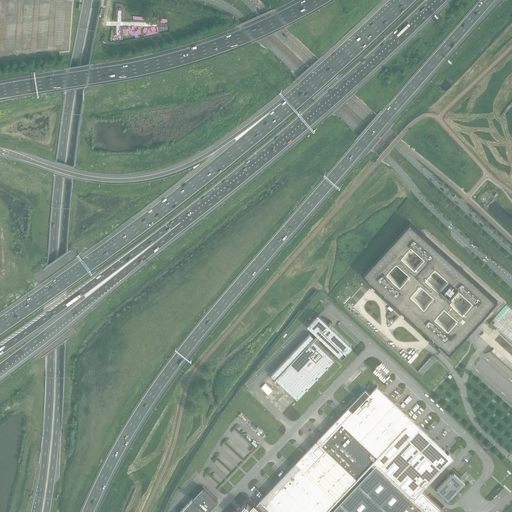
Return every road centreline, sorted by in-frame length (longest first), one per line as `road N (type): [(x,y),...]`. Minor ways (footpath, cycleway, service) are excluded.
road 1 (motorway): [(88,511),(161,380),(488,0)]
road 2 (primary): [(87,0),(58,181),(49,392),(34,511)]
road 3 (primary): [(46,511),(67,182),(96,0)]
road 4 (secondary): [(212,0),(238,15),(511,283)]
road 5 (secondary): [(511,251),(246,0)]
road 6 (motorway): [(284,110),(0,325)]
road 7 (motorway): [(178,219),(430,0)]
road 8 (motorway): [(316,0),(183,57),(0,90)]
road 9 (motorway): [(284,110),(193,162),(141,180),(86,177),(0,153)]
road 10 (motorway): [(0,367),(178,219)]
road 11 (motorway): [(0,350),(178,219)]
road 12 (unclassified): [(322,313),(250,390),(294,429)]
road 13 (motorway): [(405,0),(284,110)]
road 14 (unclassified): [(372,347),(472,444)]
